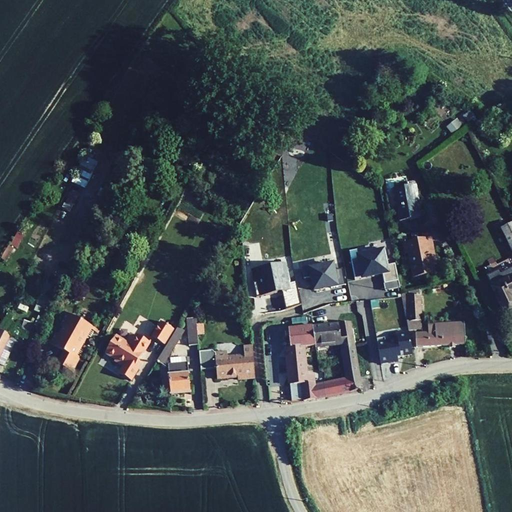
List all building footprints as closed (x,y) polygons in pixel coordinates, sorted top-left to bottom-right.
[(457,119),(446,127),(451,134),(462,126),(457,119)] [(71,184),(79,188),(88,169),(93,171),(97,162),(85,156),(71,184)] [(388,187),(407,187),(407,179),(387,179),(388,187)] [(392,191),(397,225),(418,222),(416,204),(419,204),(416,187),(392,191)] [(485,278),(505,315),(511,311),(511,223),(500,230),(511,255),(511,269),(501,275),(499,272),(485,278)] [(408,256),(413,281),(434,277),(429,252),(433,251),(431,240),(403,245),(405,257),(408,256)] [(278,316),(281,324),(328,304),(308,249),(272,265),(278,281),(267,285),(269,293),(278,316)] [(260,297),(269,320),(278,316),(269,293),(260,297)] [(400,295),(406,324),(420,323),(420,293),(400,295)] [(91,340),(96,331),(68,316),(61,329),(65,330),(60,338),(57,336),(51,348),(65,355),(59,368),(72,375),(84,353),(81,352),(88,338),(91,340)] [(3,318),(0,324),(0,354),(9,334),(18,338),(23,341),(27,332),(3,318)] [(188,348),(197,347),(195,320),(185,321),(188,348)] [(166,344),(175,329),(162,321),(153,337),(165,344),(165,343),(166,344)] [(406,324),(407,333),(421,332),(420,323),(406,324)] [(349,324),(287,331),(289,350),(284,350),(291,403),(303,401),(303,403),(312,402),(350,390),(349,324)] [(415,350),(464,347),(463,326),(428,328),(428,335),(414,335),(415,350)] [(168,371),(170,398),(191,396),(188,366),(168,367),(168,361),(184,333),(178,329),(157,364),(168,371)] [(9,334),(0,354),(0,365),(4,367),(18,338),(9,334)] [(135,347),(136,345),(127,340),(125,341),(116,336),(105,353),(116,359),(115,361),(124,367),(120,373),(131,380),(139,368),(135,366),(144,352),(135,347)] [(238,383),(255,381),(253,357),(252,348),(242,349),(243,358),(226,360),(226,355),(214,356),(211,354),(198,355),(200,374),(217,372),(218,382),(238,380),(238,383)] [(168,361),(168,367),(188,366),(187,359),(168,361)]
